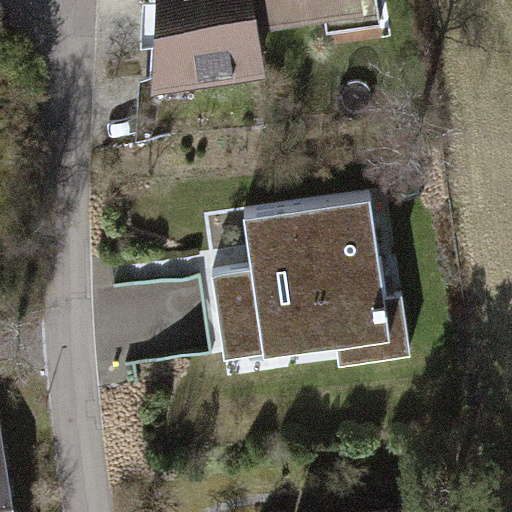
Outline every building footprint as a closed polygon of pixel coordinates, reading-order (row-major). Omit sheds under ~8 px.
[(259,63),(250,11),(248,0),(162,0),(158,82),(259,63)] [(248,0),(250,11),(316,0),(323,0),(327,24),(379,16),(376,0),(248,0)] [(250,249),(208,255),(221,347),(336,331),(339,356),(411,345),(401,282),(384,284),(368,177),(242,195),(250,249)] [(0,511),(8,511),(0,462),(0,511)] [(291,507),(291,511),(419,511),(416,490),(291,507)]
